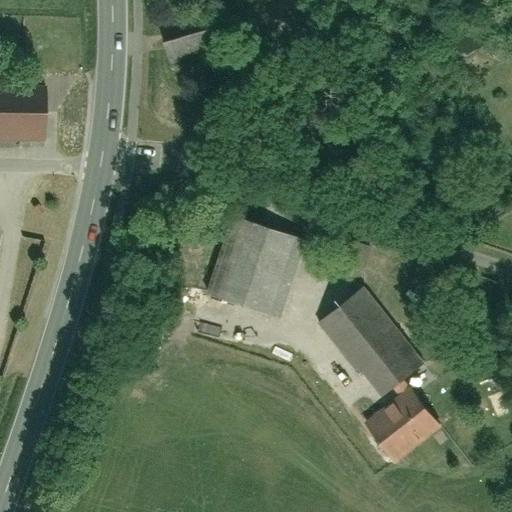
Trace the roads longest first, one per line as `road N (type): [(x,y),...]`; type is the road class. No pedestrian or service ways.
road 1 (primary): [(0,499),(102,165)]
road 2 (residential): [(184,166),(511,274)]
road 3 (residential): [(321,0),(214,113),(184,166)]
road 4 (primary): [(102,165),(111,0)]
